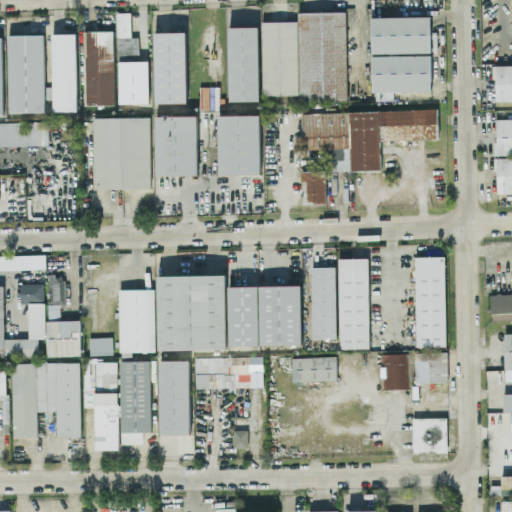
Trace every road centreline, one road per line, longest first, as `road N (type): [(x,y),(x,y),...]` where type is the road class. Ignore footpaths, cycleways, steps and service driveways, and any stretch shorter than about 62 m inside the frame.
road 1 (residential): [(511,224),(0,241)]
road 2 (residential): [(462,0),(468,511)]
road 3 (residential): [(468,475),(0,483)]
